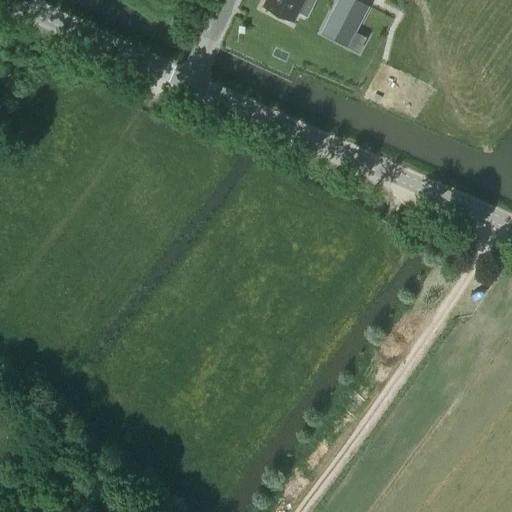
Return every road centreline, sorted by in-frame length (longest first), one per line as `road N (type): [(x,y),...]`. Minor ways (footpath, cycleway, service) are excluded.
road 1 (tertiary): [(511,227),(189,82)]
road 2 (track): [(497,220),(421,345),(298,511)]
road 3 (track): [(7,511),(41,495),(79,507),(126,457),(125,436),(95,385),(55,355),(0,331)]
road 4 (track): [(0,303),(137,123),(159,68)]
road 5 (tertiary): [(189,82),(14,0)]
